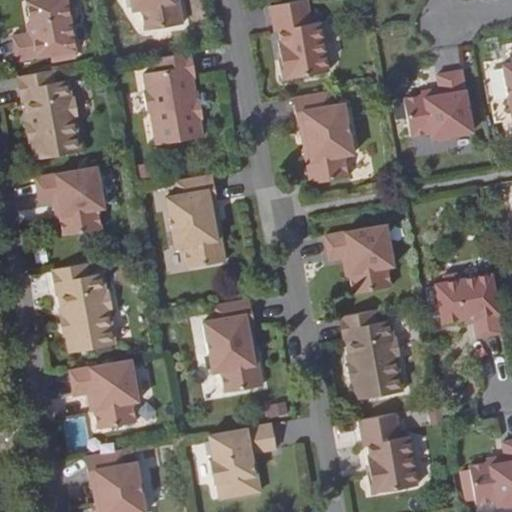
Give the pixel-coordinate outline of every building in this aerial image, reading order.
[(11,31),(16,56),(79,46),(75,21),(78,20),(74,0),(29,0),(30,6),(33,6),(37,27),(11,31)] [(130,0),(132,11),(141,10),(145,31),(183,24),(178,0),(130,0)] [(306,0),(301,0),(270,6),(274,31),(278,31),(281,42),(278,42),(280,52),(282,52),(283,59),(278,60),(282,80),(329,71),(320,22),(311,24),(306,0)] [(195,78),(190,53),(155,59),(157,71),(144,74),(146,91),(144,92),(147,111),(150,111),(156,145),(203,137),(200,119),(202,119),(199,99),(196,100),(195,92),(192,78),(195,78)] [(34,160),(81,152),(75,117),(78,117),(74,98),(72,98),(68,81),(55,83),(53,71),(17,77),(22,102),(24,102),(26,115),(28,123),(26,124),(29,143),(31,142),(34,160)] [(473,133),(462,71),(436,75),(440,95),(425,98),(424,95),(403,99),(410,137),(430,134),(431,140),(437,139),(440,141),(449,139),(451,136),(473,133)] [(330,92),(292,99),(298,126),(300,126),(304,125),(307,144),(303,144),(310,184),(348,177),(344,156),(353,154),(344,103),(332,105),(330,92)] [(100,188),(96,167),(35,178),(40,203),(53,201),(59,200),(62,215),(59,215),(63,236),(102,229),(98,210),(104,209),(103,202),(105,200),(103,190),(100,188)] [(217,203),(212,175),(175,182),(178,195),(166,197),(175,248),(183,247),(187,268),(225,261),(218,222),(214,222),(211,204),(215,203),(217,203)] [(386,225),(325,235),(329,261),(343,258),(349,257),(351,273),(349,273),(353,294),(391,287),(388,267),(394,266),(392,261),(395,258),(393,248),(390,246),(386,225)] [(69,353),(115,345),(109,310),(112,310),(108,290),(106,291),(103,273),(89,276),(87,264),(51,270),(56,295),(58,295),(62,316),(59,316),(63,336),(66,335),(69,353)] [(477,338),(502,333),(492,274),(464,279),(458,275),(444,276),(439,284),(435,284),(442,324),(473,318),(477,338)] [(250,300),(213,306),(215,320),(203,321),(212,373),(221,372),(225,393),(263,386),(255,346),(252,347),(248,329),(252,328),(255,327),(250,300)] [(375,311),(339,317),(343,342),(346,342),(350,363),(347,363),(351,383),(353,382),(356,400),(403,392),(397,358),(399,357),(396,337),(393,338),(390,320),(377,323),(375,311)] [(131,360),(70,371),(74,396),(87,394),(93,393),(96,408),(94,408),(98,429),(136,422),(132,403),(138,402),(137,395),(139,393),(137,383),(134,381),(131,360)] [(396,414),(359,420),(363,445),(367,445),(369,456),(367,457),(369,466),(371,466),(372,474),(367,474),(370,494),(417,485),(408,436),(400,438),(396,414)] [(272,424),(208,435),(213,460),(209,461),(213,484),(217,483),(220,499),(260,492),(257,474),(255,475),(251,454),(253,453),(276,449),(272,424)] [(511,440),(502,442),(505,462),(490,465),(489,462),(468,466),(475,505),(495,501),(496,507),(502,506),(505,508),(511,506),(511,440)] [(145,511),(136,462),(124,464),(122,450),(85,458),(90,485),(92,485),(96,484),(100,503),(96,503),(97,511),(145,511)]
